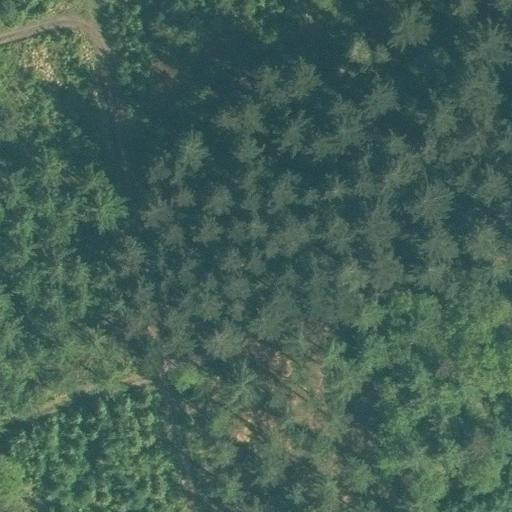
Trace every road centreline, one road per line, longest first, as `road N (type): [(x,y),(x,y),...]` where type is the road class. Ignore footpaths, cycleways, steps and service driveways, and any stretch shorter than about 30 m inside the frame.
road 1 (track): [(190,511),(91,0)]
road 2 (track): [(0,410),(161,357)]
